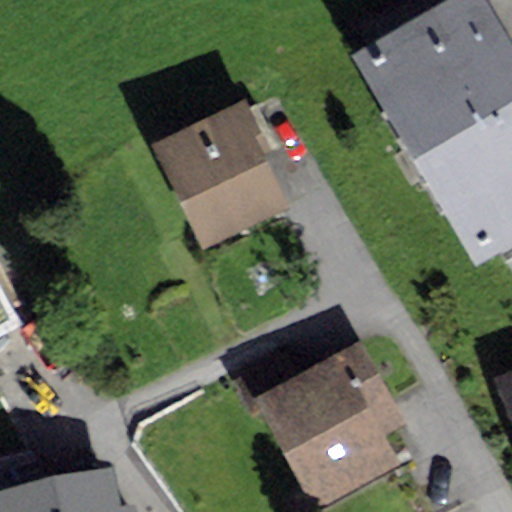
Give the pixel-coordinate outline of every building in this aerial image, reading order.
[(511,46),(484,0),(441,0),(353,52),(477,262),(511,241),(511,46)] [(245,98),(151,143),(202,248),(289,206),(263,154),(270,150),(245,98)] [(285,352),(232,381),(248,409),(256,405),(315,511),(317,511),(402,465),(386,435),(407,424),(359,338),(296,373),(285,352)] [(511,365),(489,374),(511,433),(511,365)] [(111,467),(0,489),(0,511),(134,511),(133,504),(119,507),(111,467)]
